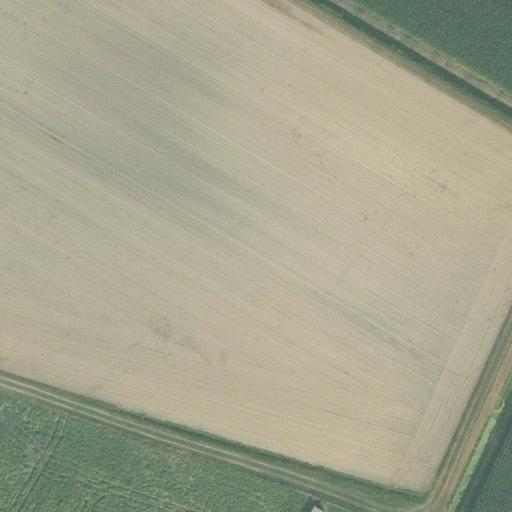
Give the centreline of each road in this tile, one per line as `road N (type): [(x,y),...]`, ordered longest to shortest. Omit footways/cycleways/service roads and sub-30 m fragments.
road 1 (track): [(382,511),(0,381)]
road 2 (track): [(511,320),(435,495),(415,511)]
